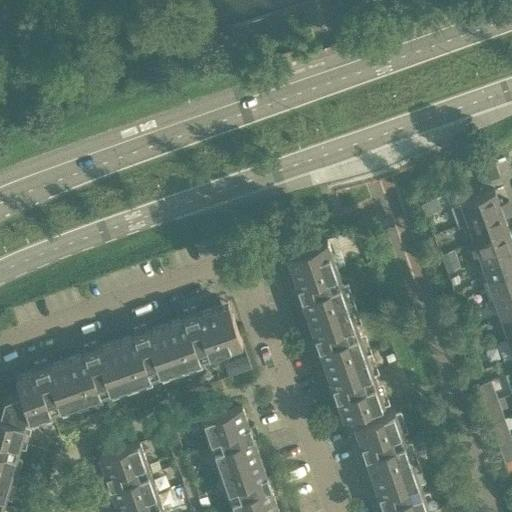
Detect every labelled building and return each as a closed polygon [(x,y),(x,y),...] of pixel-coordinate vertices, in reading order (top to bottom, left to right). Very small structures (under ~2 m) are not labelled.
[(484,167),(488,178),(499,174),(495,163),(484,167)] [(458,224),(467,221),(510,206),(508,199),(499,202),(494,189),(451,204),(458,224)] [(511,212),(511,210),(510,206),(467,221),(474,240),(508,228),(504,215),(511,212)] [(511,239),(508,228),(474,240),(481,259),(511,248),(511,239)] [(358,231),(330,240),(338,264),(366,254),(358,231)] [(301,295),(308,314),(348,300),(326,237),(297,248),(301,259),(290,263),(297,283),(292,285),(296,296),(301,295)] [(511,248),(481,259),(488,279),(511,270),(511,248)] [(494,298),(511,291),(511,270),(488,279),(494,298)] [(511,291),(494,298),(501,317),(511,313),(511,291)] [(366,349),(348,300),(308,314),(314,333),(309,335),(313,346),(318,344),(325,364),(366,349)] [(185,316),(166,323),(180,363),(242,341),(232,312),(220,316),(216,305),(196,312),(194,307),(183,311),(185,316)] [(511,313),(501,317),(508,336),(511,334),(511,313)] [(180,363),(166,323),(146,329),(145,324),(133,328),(135,333),(115,340),(129,381),(180,363)] [(129,381),(115,340),(97,347),(95,342),(83,346),(85,351),(65,358),(79,398),(129,381)] [(383,400),(366,349),(325,364),(332,383),(327,385),(331,396),(336,394),(343,414),(383,400)] [(245,356),(225,364),(229,374),(249,367),(245,356)] [(79,398),(65,358),(47,364),(45,359),(34,363),(35,368),(15,375),(20,390),(3,396),(25,416),(29,414),(29,416),(79,398)] [(24,420),(25,416),(3,396),(0,407),(0,469),(10,473),(25,420),(24,420)] [(201,419),(219,469),(259,455),(253,436),(258,434),(254,423),(249,425),(242,404),(201,419)] [(365,453),(372,472),(412,458),(394,407),(354,421),(361,441),(356,443),(360,455),(365,453)] [(110,486),(113,495),(153,481),(139,440),(99,454),(106,475),(101,477),(105,488),(110,486)] [(266,474),(259,455),(219,469),(233,511),(257,511),(277,505),(270,486),(275,484),(271,473),(266,474)] [(416,511),(430,508),(412,458),(372,472),(378,491),(373,493),(377,504),(382,503),(385,511),(416,511)] [(0,509),(10,473),(0,469),(0,509)] [(164,511),(153,481),(113,495),(117,505),(111,507),(113,511),(164,511)]
